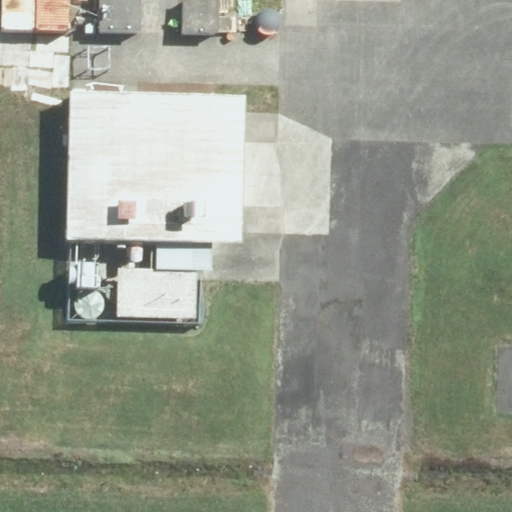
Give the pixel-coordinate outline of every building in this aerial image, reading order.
[(86,0),(5,0),(4,38),(85,41),(86,0)] [(320,0),(286,0),(286,13),(320,14),(320,0)] [(71,96),(90,97),(91,61),(39,59),(38,95),(71,96)] [(248,104),(73,99),(72,116),(69,248),(245,252),(248,104)] [(107,260),(69,258),(66,326),(105,328),(107,260)] [(200,276),(117,271),(113,324),(197,329),(200,276)]
